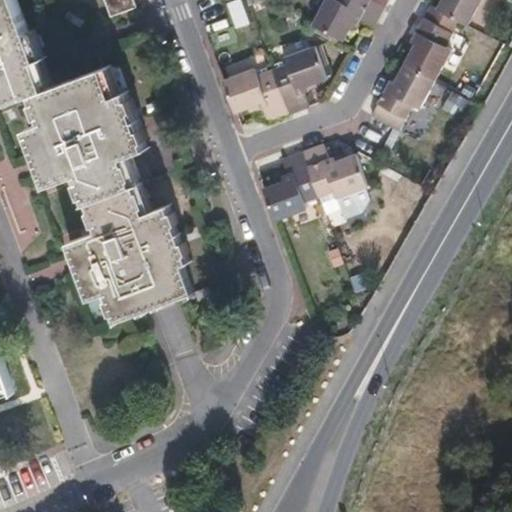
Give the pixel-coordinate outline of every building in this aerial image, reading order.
[(33,96),(48,90),(39,65),(41,64),(15,0),(0,0),(0,107),(0,108),(33,96)] [(106,0),(112,16),(137,7),(134,0),(106,0)] [(362,23),(377,31),(387,10),(368,0),(338,0),(338,1),(336,0),(329,0),(315,27),(345,43),(355,26),(360,28),(362,23)] [(368,0),(387,10),(392,0),(368,0)] [(447,0),(440,12),(462,24),(471,29),(485,0),(447,0)] [(434,9),(433,11),(414,47),(418,49),(408,67),(439,84),(455,54),(449,50),(462,24),(440,12),(434,9)] [(273,72),(289,116),(310,108),(304,94),(310,92),(308,87),(327,80),(315,48),(284,60),(287,67),(273,72)] [(424,113),(439,84),(408,67),(398,85),(394,83),(374,121),(396,132),(403,136),(417,109),(424,113)] [(145,314),(178,302),(191,296),(181,270),(193,266),(190,257),(193,256),(189,245),(180,248),(173,231),(182,227),(177,216),(176,217),(172,207),(148,216),(145,210),(148,209),(142,195),(140,195),(135,182),(138,181),(132,166),(129,167),(127,161),(150,152),(147,145),(150,144),(145,132),(138,135),(131,118),(139,115),(134,101),(131,102),(128,94),(116,98),(105,69),(48,90),(33,96),(37,105),(35,106),(40,119),(42,118),(44,124),(33,128),(40,147),(43,146),(47,156),(58,152),(65,167),(49,173),(55,187),(79,177),(82,184),(80,185),(85,199),(87,199),(93,213),(92,214),(96,226),(98,226),(101,234),(76,243),(82,258),(97,252),(103,267),(91,271),(95,281),(92,282),(98,299),(109,295),(112,301),(110,302),(115,314),(117,314),(121,324),(145,314)] [(263,110),(269,124),(289,116),(273,72),(257,78),(254,71),(223,83),(236,116),(257,107),(259,111),(263,110)] [(329,161),(324,146),(304,154),(321,200),(335,195),(342,212),(367,203),(364,191),(367,188),(356,157),(337,164),(335,159),(329,161)] [(321,200),(304,154),(284,162),(289,177),(284,179),(286,184),(265,192),(278,225),(309,214),(306,206),(321,200)] [(0,388),(12,384),(0,354),(0,388)]
